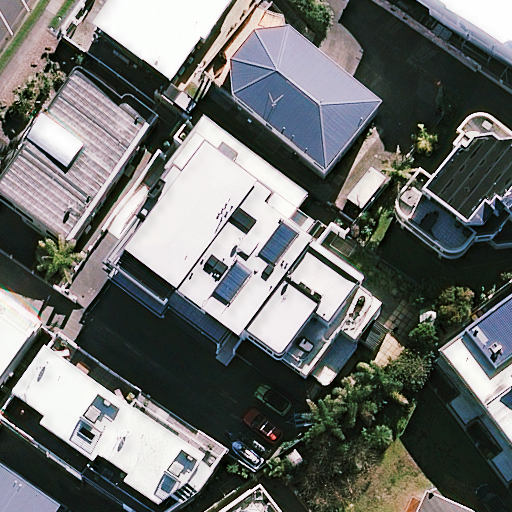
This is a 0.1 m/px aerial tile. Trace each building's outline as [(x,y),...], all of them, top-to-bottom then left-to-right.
[(229,0),(122,0),(98,34),(169,85),(229,0)] [(511,0),(478,0),(511,52),(511,0)] [(380,114),(272,26),(218,93),(326,181),(380,114)] [(147,127),(74,79),(0,190),(0,200),(68,246),(147,127)] [(511,238),(511,154),(479,127),(431,184),(422,177),(391,215),(455,268),(490,227),(509,242),(511,238)] [(331,229),(191,132),(130,221),(145,232),(106,288),(228,371),(247,344),(323,396),(381,311),(309,262),(331,229)] [(511,302),(439,356),(511,454),(511,302)] [(0,391),(40,333),(0,305),(0,391)] [(135,417),(48,357),(16,404),(50,428),(35,450),(126,511),(175,511),(210,461),(139,412),(135,417)] [(66,511),(0,468),(0,511),(66,511)] [(284,511),(265,484),(224,511),(284,511)]
